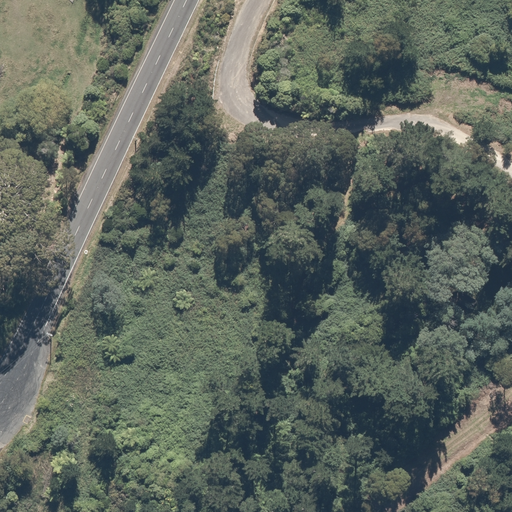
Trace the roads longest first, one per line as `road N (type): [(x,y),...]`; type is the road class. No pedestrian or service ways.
road 1 (unclassified): [(187,0),(0,383)]
road 2 (track): [(376,511),(511,394)]
